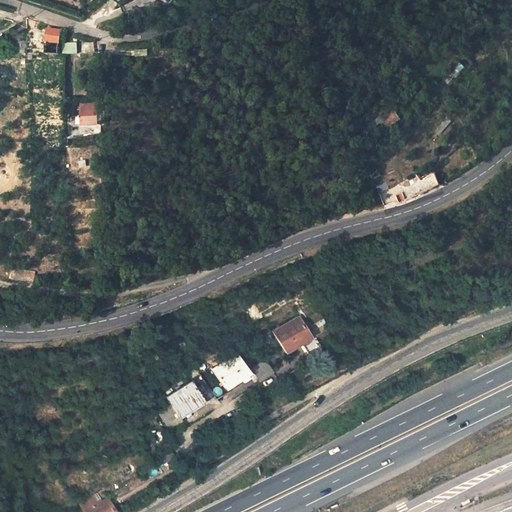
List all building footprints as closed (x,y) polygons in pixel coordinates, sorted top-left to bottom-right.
[(47,28),(47,41),(59,41),(59,28),(47,28)] [(76,55),(79,44),(68,41),(65,53),(76,55)] [(82,43),(83,53),(96,52),(96,42),(82,43)] [(448,53),(453,61),(459,57),(455,49),(448,53)] [(453,61),(448,53),(445,56),(449,63),(453,61)] [(397,121),(389,108),(378,114),(383,121),(387,127),(397,121)] [(80,111),(80,125),(96,125),(95,111),(80,111)] [(373,127),(383,121),(378,114),(369,120),(373,127)] [(435,131),(441,136),(453,121),(448,117),(435,131)] [(447,140),(454,145),(462,137),(456,132),(447,140)] [(399,203),(431,189),(436,188),(431,176),(423,180),(418,172),(390,186),(386,180),(374,186),(385,207),(399,203)] [(299,316),(274,330),(285,351),(310,337),(299,316)] [(211,367),(222,385),(247,370),(236,352),(211,367)] [(261,359),(253,365),(261,376),(269,371),(261,359)] [(190,379),(165,394),(170,403),(158,410),(167,425),(179,418),(177,413),(201,398),(190,379)] [(156,453),(159,460),(172,453),(169,446),(156,453)] [(81,511),(111,511),(103,498),(81,511)]
